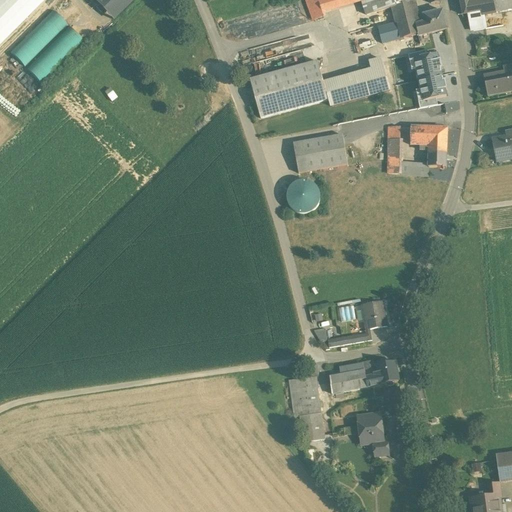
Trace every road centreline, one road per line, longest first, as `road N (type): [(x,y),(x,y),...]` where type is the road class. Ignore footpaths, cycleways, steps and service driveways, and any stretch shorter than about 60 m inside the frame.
road 1 (tertiary): [(449,0),(465,145),(402,345),(435,511)]
road 2 (track): [(196,0),(250,139),(311,358)]
road 3 (track): [(311,358),(0,407)]
